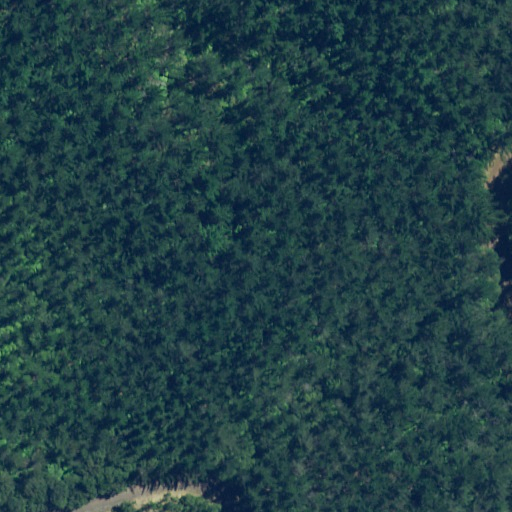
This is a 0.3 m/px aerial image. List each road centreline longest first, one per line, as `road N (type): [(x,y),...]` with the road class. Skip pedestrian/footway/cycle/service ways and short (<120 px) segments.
road 1 (track): [(511,330),(478,217),(495,161),(511,143)]
road 2 (track): [(68,511),(179,481),(205,511)]
